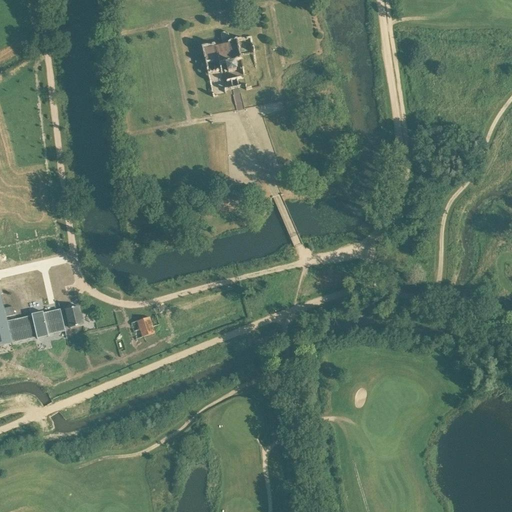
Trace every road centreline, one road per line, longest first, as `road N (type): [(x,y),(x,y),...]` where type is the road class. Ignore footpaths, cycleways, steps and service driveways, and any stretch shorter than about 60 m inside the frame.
road 1 (track): [(283,314),(0,424)]
road 2 (track): [(378,0),(398,166),(372,252)]
road 3 (track): [(372,285),(511,315)]
road 4 (track): [(238,279),(372,252)]
